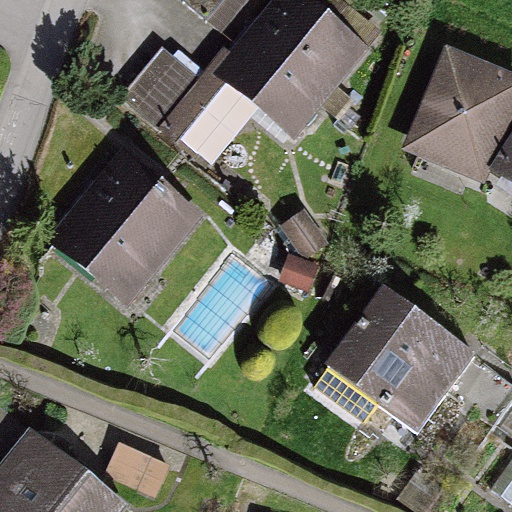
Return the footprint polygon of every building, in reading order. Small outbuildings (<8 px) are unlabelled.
[(363,49),(306,0),(284,0),(224,70),(213,61),(198,80),(157,127),(189,154),(220,118),(268,112),(291,132),(363,49)] [(226,0),(181,0),(207,22),(226,0)] [(121,97),(157,127),(198,80),(162,49),(121,97)] [(414,137),(488,168),(511,110),(511,80),(449,54),(414,137)] [(196,217),(127,159),(66,232),(135,290),(196,217)] [(316,387),(367,425),(381,406),(419,434),(449,394),(496,429),(511,407),(511,384),(387,291),(316,387)] [(124,511),(126,510),(31,433),(0,471),(0,511),(124,511)] [(165,484),(172,469),(125,448),(112,476),(141,489),(159,497),(165,484)]
